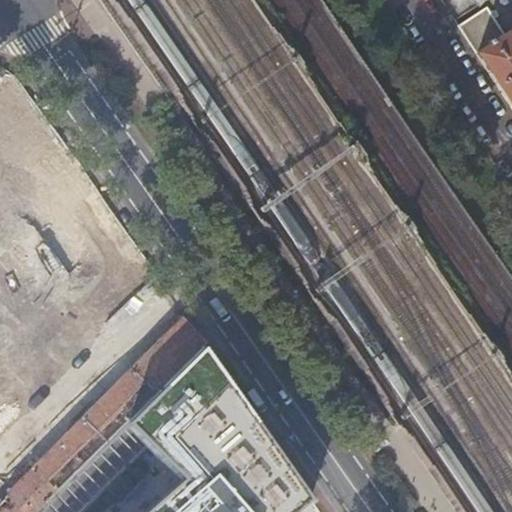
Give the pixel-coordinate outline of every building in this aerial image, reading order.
[(472,0),(490,16),(506,0),(472,0)] [(511,30),(504,36),(501,31),(496,34),(499,39),(475,55),(511,110),(511,30)] [(0,128),(14,114),(0,101),(0,128)] [(71,135),(10,171),(95,316),(156,280),(71,135)] [(0,511),(38,511),(101,450),(126,425),(204,348),(207,345),(183,320),(169,335),(159,345),(152,337),(140,349),(147,356),(0,505),(0,511)] [(14,331),(0,345),(0,447),(33,412),(30,409),(61,376),(14,331)] [(260,427),(204,348),(126,425),(182,482),(147,511),(297,511),(311,500),(260,427)]
